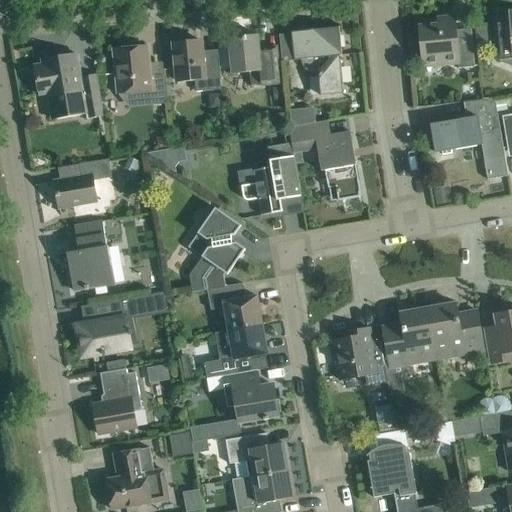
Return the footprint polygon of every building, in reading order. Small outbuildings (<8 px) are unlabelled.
[(511,11),(510,7),(493,9),(494,17),(493,17),(494,37),(497,61),(511,59),(511,11)] [(474,67),(473,49),(471,29),(456,30),(454,17),(437,18),(438,25),(419,26),(423,67),(458,64),(458,69),(474,67)] [(320,96),(323,95),(343,94),(339,56),(342,56),(339,28),(291,32),(294,61),(300,60),(302,66),(306,71),(312,74),(318,74),(320,96)] [(251,87),(280,84),(278,58),(266,59),(265,47),(259,48),(258,35),(229,38),(231,58),(232,74),(249,72),(251,87)] [(222,90),(221,76),(219,56),(203,58),(201,41),(173,44),(175,64),(177,82),(195,80),(196,92),(222,90)] [(167,104),(166,90),(164,70),(150,71),(148,46),(113,49),(115,69),(117,94),(151,90),(152,105),(167,104)] [(47,94),(52,121),(86,115),(87,119),(104,116),(97,75),(81,78),(77,54),(42,61),(42,65),(35,66),(39,95),(47,94)] [(273,91),(274,103),(284,102),(283,90),(273,91)] [(220,95),(209,96),(210,109),(221,108),(220,95)] [(451,122),(431,125),(436,153),(442,152),(443,155),(451,153),(451,150),(482,145),(488,180),(508,176),(500,129),(495,100),(483,101),(463,103),(466,119),(451,122)] [(499,112),(508,110),(506,101),(497,102),(499,112)] [(273,115),(273,126),(286,125),(285,114),(273,115)] [(511,114),(502,116),(504,128),(508,148),(511,147),(511,114)] [(316,123),(289,128),(291,144),(293,151),(316,147),(320,169),(320,172),(325,171),(328,189),(336,187),(338,201),(360,197),(359,193),(360,193),(355,165),(356,165),(350,132),(332,136),(319,138),(316,123)] [(160,140),(158,144),(159,149),(168,148),(167,139),(160,140)] [(256,184),(242,186),(243,197),(245,200),(249,201),(258,196),(261,216),(283,212),(281,200),(301,197),(297,172),(293,151),(291,144),(268,148),(271,168),(253,171),(256,184)] [(129,158),(124,168),(137,174),(142,164),(129,158)] [(108,160),(99,161),(79,165),(81,177),(54,181),(59,209),(97,202),(93,181),(112,178),(108,160)] [(448,187),(434,190),(436,205),(450,203),(448,187)] [(205,239),(200,245),(194,241),(188,251),(200,259),(202,257),(211,263),(227,275),(245,249),(236,243),(232,244),(231,236),(235,235),(241,226),(225,215),(215,208),(210,216),(201,217),(203,226),(197,234),(205,239)] [(102,222),(94,223),(74,226),(79,252),(80,258),(68,261),(74,291),(93,288),(115,285),(108,246),(107,246),(102,222)] [(67,254),(68,261),(80,258),(79,252),(67,254)] [(228,331),(262,325),(257,296),(253,297),(253,295),(245,297),(243,283),(207,290),(211,310),(219,309),(221,316),(226,315),(228,331)] [(82,328),(80,328),(85,354),(131,346),(129,335),(132,334),(131,330),(128,331),(126,321),(130,320),(129,314),(166,308),(166,309),(167,309),(164,292),(81,307),(84,320),(81,320),(82,328)] [(455,304),(428,309),(437,359),(484,351),(483,345),(477,315),(458,318),(455,304)] [(384,327),(383,328),(388,362),(404,359),(405,365),(437,359),(428,309),(400,313),(403,329),(384,331),(384,327)] [(491,364),(495,363),(511,360),(511,311),(495,315),(498,334),(487,337),(488,345),(491,364)] [(262,325),(228,331),(231,346),(226,347),(227,354),(219,356),(220,361),(204,364),(207,379),(222,377),(255,371),(258,370),(256,357),(263,356),(263,354),(267,353),(262,325)] [(356,337),(333,341),(340,380),(359,377),(366,376),(368,386),(386,383),(387,383),(387,384),(388,384),(386,374),(380,340),(372,341),(369,328),(355,331),(356,337)] [(189,360),(182,362),(185,380),(192,379),(189,360)] [(124,361),(107,364),(109,372),(120,370),(126,369),(124,361)] [(99,435),(118,431),(136,428),(134,412),(142,410),(135,373),(127,374),(126,369),(120,370),(109,372),(100,374),(104,397),(106,397),(107,402),(94,405),(99,435)] [(258,387),(255,371),(222,377),(227,408),(236,406),(239,423),(279,416),(278,412),(277,412),(275,401),(276,400),(273,385),(258,387)] [(399,372),(386,374),(388,384),(390,394),(403,392),(400,373),(399,372)] [(493,400),(493,401),(495,414),(509,412),(510,412),(511,411),(511,410),(511,409),(511,408),(511,407),(510,406),(510,405),(510,404),(509,403),(508,402),(507,401),(507,400),(506,400),(505,399),(504,399),(503,399),(503,398),(502,398),(501,398),(500,398),(499,398),(498,398),(497,398),(496,399),(495,399),(494,400),(493,400)] [(477,410),(477,411),(477,412),(478,413),(478,414),(478,415),(478,416),(479,417),(480,417),(495,414),(493,401),(492,400),(491,400),(490,400),(489,400),(488,400),(487,400),(486,401),(485,401),(484,401),(483,402),(482,402),(482,403),(481,403),(480,404),(480,405),(479,406),(479,407),(478,408),(478,409),(478,410),(477,410)] [(397,428),(396,408),(382,408),(383,428),(397,428)] [(509,473),(511,472),(511,430),(509,412),(495,414),(480,417),(483,436),(502,433),(509,473)] [(211,425),(191,428),(193,442),(207,439),(214,438),(211,425)] [(439,440),(456,443),(453,428),(445,427),(439,440)] [(170,438),(173,459),(192,456),(189,435),(170,438)] [(254,477),(288,471),(283,443),(259,447),(257,435),(225,440),(229,464),(251,461),(254,477)] [(193,442),(191,443),(193,454),(209,451),(207,439),(193,442)] [(367,455),(366,456),(367,457),(369,455),(370,461),(367,461),(374,498),(394,494),(397,511),(447,511),(447,509),(446,509),(445,504),(417,509),(415,494),(417,494),(409,448),(408,448),(407,448),(406,447),(405,447),(404,447),(403,446),(402,446),(401,446),(400,445),(399,445),(398,445),(397,445),(395,445),(394,445),(393,445),(392,445),(391,445),(390,445),(389,445),(388,445),(387,445),(386,445),(385,446),(384,446),(383,446),(382,446),(381,447),(380,447),(379,448),(378,448),(377,448),(376,449),(375,449),(374,450),(373,450),(372,451),(371,452),(370,453),(369,454),(368,454),(367,455)] [(120,477),(107,480),(112,510),(131,506),(151,503),(169,500),(164,470),(146,473),(144,473),(140,450),(134,451),(114,454),(117,470),(119,470),(120,477)] [(288,471),(254,477),(257,492),(235,496),(237,511),(270,511),(269,502),(293,498),(288,471)] [(479,490),(467,492),(470,507),(482,505),(479,490)]
